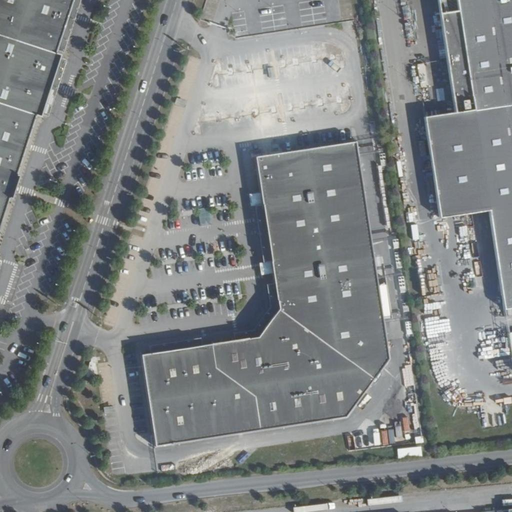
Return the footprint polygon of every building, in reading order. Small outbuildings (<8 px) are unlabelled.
[(0,0),(0,212),(4,201),(6,201),(14,178),(11,177),(31,118),(35,120),(37,117),(55,60),(56,57),(51,55),(52,53),(69,0),(0,0)] [(69,0),(52,53),(59,55),(77,0),(69,0)] [(511,0),(436,0),(437,2),(449,0),(454,0),(457,12),(439,14),(453,113),(424,117),(438,219),(489,211),(503,310),(511,308),(511,0)] [(62,62),(55,60),(37,117),(44,119),(62,62)] [(256,218),(255,225),(255,234),(255,236),(256,240),(257,243),(258,246),(259,248),(262,253),(263,255),(264,257),(265,265),(269,288),(272,312),(251,341),(229,344),(196,349),(193,349),(189,348),(184,347),(179,346),(171,347),(166,348),(162,348),(159,349),(153,352),(151,354),(148,356),(144,357),(135,358),(149,450),(340,422),(384,364),(352,145),(250,160),(257,208),(258,212),(257,214),(256,218)] [(250,209),(258,265),(265,265),(264,257),(263,255),(262,253),(259,248),(258,246),(257,243),(256,240),(255,236),(255,234),(255,225),(256,218),(257,214),(258,212),(257,208),(250,209)] [(228,337),(229,344),(251,341),(272,312),(269,288),(262,289),(265,311),(248,333),(228,337)] [(143,349),(144,357),(148,356),(151,354),(153,352),(159,349),(162,348),(166,348),(171,347),(179,346),(184,347),(189,348),(193,349),(196,349),(195,341),(143,349)]
